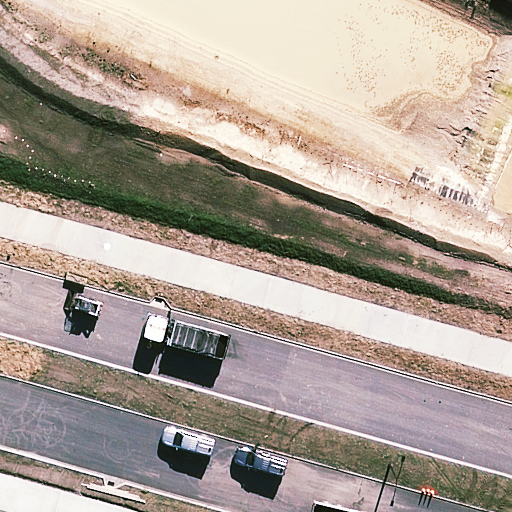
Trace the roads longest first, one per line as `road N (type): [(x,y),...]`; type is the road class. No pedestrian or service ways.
road 1 (tertiary): [(0,297),(511,439)]
road 2 (tertiary): [(353,511),(0,416)]
